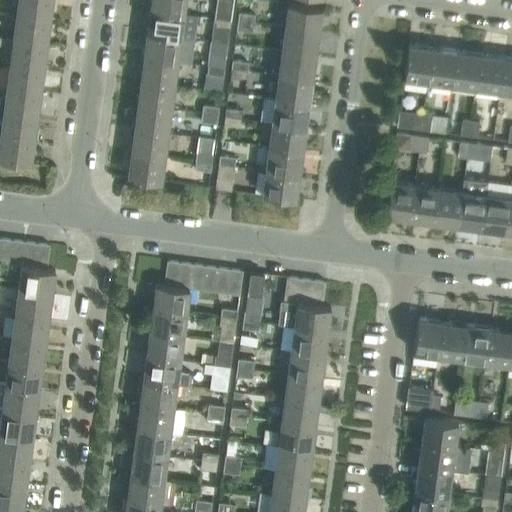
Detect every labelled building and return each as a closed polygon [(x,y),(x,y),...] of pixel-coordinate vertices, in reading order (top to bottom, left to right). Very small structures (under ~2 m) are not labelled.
[(50,17),(52,0),(18,0),(17,13),(50,17)] [(184,12),(185,0),(151,0),(151,7),(184,12)] [(319,30),(323,4),(289,0),(288,0),(285,25),(319,30)] [(181,36),(184,12),(151,7),(147,31),(181,36)] [(231,18),(232,9),(216,7),(215,15),(231,18)] [(255,13),(239,10),(238,19),(254,21),(255,13)] [(47,41),(50,17),(17,13),(13,37),(47,41)] [(227,41),(231,18),(215,15),(212,39),(227,41)] [(252,29),(254,21),(238,19),(237,27),(252,29)] [(316,54),(319,30),(285,25),(282,49),(316,54)] [(178,59),(181,36),(147,31),(144,55),(178,59)] [(44,65),(47,41),(13,37),(10,61),(44,65)] [(429,79),(433,45),(409,42),(404,76),(429,79)] [(453,82),(457,48),(433,45),(429,79),(453,82)] [(477,85),(481,51),(457,48),(453,82),(477,85)] [(313,77),(316,54),(282,49),(279,72),(313,77)] [(501,89),(505,54),(481,51),(477,85),(501,89)] [(511,90),(511,55),(505,54),(501,89),(511,90)] [(175,83),(178,59),(144,55),(141,79),(175,83)] [(224,65),(225,57),(210,55),(209,63),(224,65)] [(248,60),(233,58),(232,66),(247,68),(248,60)] [(40,89),(44,65),(10,61),(7,85),(40,89)] [(223,74),(224,65),(209,63),(207,72),(223,74)] [(246,77),(247,68),(232,66),(230,75),(246,77)] [(310,101),(313,77),(279,72),(276,96),(310,101)] [(171,107),(175,83),(141,79),(138,103),(171,107)] [(37,113),(40,89),(7,85),(4,109),(37,113)] [(310,101),(276,96),(264,95),(261,118),(272,120),(306,125),(310,101)] [(218,113),(219,104),(203,102),(202,111),(218,113)] [(168,132),(171,107),(138,103),(135,127),(168,132)] [(242,108),(227,106),(225,114),(241,116),(242,108)] [(422,127),(424,112),(400,108),(398,124),(422,127)] [(34,137),(37,113),(4,109),(1,133),(34,137)] [(202,111),(201,120),(217,122),(218,113),(202,111)] [(447,115),(433,113),(424,112),(422,127),(446,131),(447,115)] [(240,125),(241,116),(225,114),(224,123),(240,125)] [(469,134),(471,118),(463,117),(461,133),(469,134)] [(480,120),(471,118),(469,134),(478,135),(480,120)] [(303,149),(306,125),(272,120),(269,144),(303,149)] [(165,156),(168,132),(135,127),(131,151),(165,156)] [(419,150),(421,133),(397,130),(394,147),(419,150)] [(0,156),(31,161),(34,137),(1,133),(0,138),(0,156)] [(427,151),(430,134),(421,133),(419,150),(427,151)] [(197,150),(196,158),(212,160),(213,152),(215,137),(199,135),(197,150)] [(466,156),(468,140),(460,139),(458,155),(466,156)] [(468,140),(466,156),(475,157),(491,159),(493,143),(477,141),(468,140)] [(300,173),(303,149),(269,144),(266,168),(300,173)] [(162,179),(165,156),(131,151),(128,175),(162,179)] [(236,155),(220,153),(219,161),(235,163),(236,155)] [(212,160),(196,158),(195,167),(210,169),(212,160)] [(231,188),(235,163),(219,161),(216,186),(231,188)] [(297,197),(300,173),(266,168),(263,192),(297,197)] [(458,222),(482,225),(488,179),(464,176),(462,189),(458,222)] [(410,216),(414,182),(390,179),(386,213),(410,216)] [(511,182),(488,179),(482,225),(507,228),(511,195),(511,184),(511,182)] [(434,219),(438,185),(414,182),(410,216),(434,219)] [(458,222),(462,189),(438,185),(434,219),(458,222)] [(0,260),(10,261),(13,238),(0,236),(0,238),(0,260)] [(22,262),(26,239),(13,238),(10,261),(22,263),(22,262)] [(35,264),(38,241),(26,239),(22,262),(35,264)] [(48,265),(51,243),(38,241),(35,264),(48,265)] [(177,283),(180,260),(168,258),(164,282),(177,283)] [(190,285),(193,262),(180,260),(177,283),(190,285)] [(56,267),(48,265),(35,264),(22,262),(22,263),(18,286),(52,291),(56,267)] [(202,287),(206,263),(193,262),(190,285),(190,286),(202,287)] [(215,289),(218,265),(206,263),(202,287),(215,289)] [(228,291),(231,267),(218,265),(215,289),(228,291)] [(241,292),(244,268),(231,267),(228,291),(241,292)] [(262,292),(265,271),(251,269),(248,290),(262,292)] [(297,300),(297,299),(300,276),(287,274),(284,298),(297,300)] [(310,301),(313,278),(300,276),(297,299),(310,301)] [(323,302),(326,279),(313,278),(310,301),(323,302)] [(187,310),(190,286),(190,285),(177,283),(164,282),(157,281),(153,305),(187,310)] [(49,314),(52,291),(18,286),(15,310),(49,314)] [(323,302),(310,301),(297,299),(297,300),(284,298),(281,298),(279,321),(294,323),(328,328),(331,304),(323,302)] [(183,334),(187,310),(153,305),(150,329),(183,334)] [(236,316),(238,308),(222,306),(221,314),(236,316)] [(261,311),(246,309),(245,309),(244,317),(259,319),(261,311)] [(46,338),(49,314),(15,310),(12,334),(46,338)] [(233,340),(236,316),(221,314),(219,323),(221,323),(219,339),(233,340)] [(438,352),(442,319),(418,316),(414,349),(438,352)] [(258,328),(259,319),(244,317),(243,326),(258,328)] [(462,356),(467,322),(442,319),(438,352),(462,356)] [(486,359),(491,325),(467,322),(462,356),(485,359),(486,359)] [(324,352),(328,328),(294,323),(290,348),(324,352)] [(510,362),(511,349),(511,328),(491,325),(486,359),(485,359),(483,370),(493,372),(494,360),(510,362)] [(180,358),(183,334),(150,329),(147,353),(180,358)] [(42,363),(46,338),(12,334),(8,358),(42,363)] [(202,351),(201,360),(214,362),(230,364),(233,340),(219,339),(217,353),(202,351)] [(321,376),(324,352),(290,348),(287,372),(321,376)] [(179,370),(180,358),(147,353),(143,377),(177,382),(177,381),(190,383),(192,371),(179,370)] [(254,358),(238,356),(237,365),(253,367),(254,358)] [(39,387),(42,363),(8,358),(5,382),(39,387)] [(229,372),(230,364),(214,362),(213,370),(229,372)] [(252,375),(253,367),(237,365),(236,373),(252,375)] [(318,400),(321,376),(287,372),(284,396),(318,400)] [(174,406),(177,382),(143,377),(140,401),(174,406)] [(35,411),(39,387),(5,382),(2,406),(35,411)] [(408,384),(406,405),(407,405),(431,408),(433,393),(433,387),(409,384),(408,384)] [(441,394),(433,393),(431,408),(439,409),(441,394)] [(315,424),(318,400),(284,396),(281,419),(315,424)] [(477,415),(480,399),(471,398),(469,414),(477,415)] [(488,400),(480,399),(477,415),(486,416),(488,400)] [(170,430),(174,406),(140,401),(137,425),(170,430)] [(223,412),(225,403),(209,402),(208,410),(223,412)] [(248,407),(232,405),(231,413),(247,415),(248,407)] [(0,431),(32,436),(35,411),(2,406),(0,417),(0,431)] [(222,421),(223,412),(208,410),(207,418),(222,421)] [(246,424),(247,415),(231,413),(230,422),(246,424)] [(456,443),(459,419),(425,414),(422,439),(456,443)] [(311,448),(315,424),(281,419),(277,443),(311,448)] [(167,454),(170,430),(137,425),(133,449),(167,454)] [(0,455),(29,459),(32,436),(0,431),(0,455)] [(422,439),(418,463),(452,467),(467,469),(470,446),(456,443),(422,439)] [(504,449),(505,441),(490,439),(489,447),(504,449)] [(308,472),(311,448),(277,443),(274,468),(308,472)] [(503,458),(504,449),(489,447),(488,456),(503,458)] [(163,478),(167,454),(133,449),(130,474),(163,478)] [(217,460),(218,452),(203,450),(201,458),(217,460)] [(241,455),(226,453),(224,461),(240,463),(241,455)] [(0,479),(25,483),(29,459),(0,455),(0,479)] [(216,468),(217,460),(201,458),(200,466),(216,468)] [(239,472),(240,463),(224,461),(223,470),(239,472)] [(449,492),(452,467),(418,463),(415,487),(449,492)] [(305,496),(308,472),(274,468),(271,492),(305,496)] [(160,502),(163,478),(130,474),(127,498),(160,502)] [(0,504),(22,507),(25,483),(0,479),(0,504)] [(498,497),(499,488),(483,486),(482,495),(498,497)] [(446,511),(449,492),(415,487),(412,511),(422,511),(446,511)] [(302,511),(305,496),(271,492),(268,511),(302,511)] [(497,505),(498,497),(482,495),(481,503),(497,505)] [(211,508),(212,499),(196,497),(195,506),(211,508)] [(158,511),(160,502),(127,498),(124,511),(158,511)] [(511,511),(511,498),(504,498),(502,511),(511,511)] [(235,502),(219,500),(218,509),(234,511),(235,502)]
